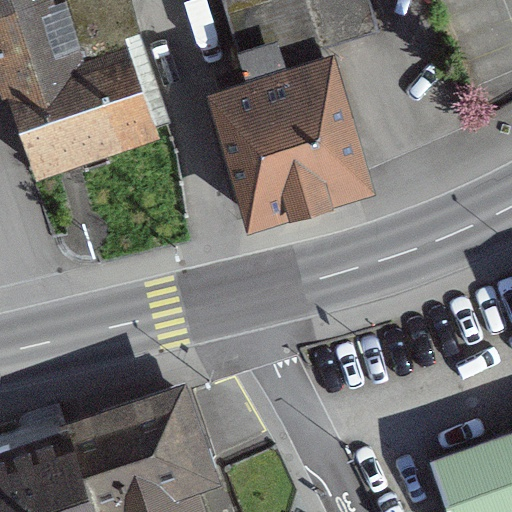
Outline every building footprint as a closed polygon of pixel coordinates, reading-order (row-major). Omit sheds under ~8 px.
[(160,124),(131,32),(58,55),(41,0),(0,0),(0,74),(29,166),(160,124)] [(377,19),(369,0),(226,0),(251,66),(377,19)] [(366,190),(326,68),(207,107),(247,229),(366,190)] [(0,452),(0,511),(109,511),(106,504),(186,478),(202,472),(175,389),(107,412),(108,417),(0,452)] [(511,511),(511,432),(430,460),(447,511),(511,511)] [(197,511),(186,478),(106,504),(109,511),(197,511)]
